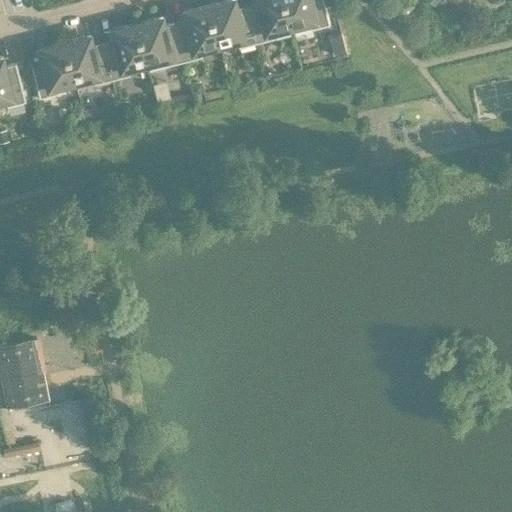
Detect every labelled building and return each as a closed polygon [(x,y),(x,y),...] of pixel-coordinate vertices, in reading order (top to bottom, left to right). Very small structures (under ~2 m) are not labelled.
[(225,0),(208,4),(219,44),(237,39),(239,46),(256,42),(247,4),(236,7),(234,0),(225,0)] [(291,26),(284,0),(257,0),(257,1),(247,4),(256,42),(274,37),(272,30),(291,26)] [(284,0),(291,26),(309,21),(311,28),(329,23),(325,5),(323,0),(284,0)] [(175,22),(184,60),(202,56),(200,49),(219,44),(208,4),(183,11),(185,20),(175,22)] [(162,16),(136,23),(146,62),(165,58),(167,65),(184,60),(175,22),(164,25),(162,16)] [(103,41),(112,78),(130,74),(128,67),(146,62),(136,23),(111,29),(113,38),(103,41)] [(64,41),(74,81),(93,76),(95,83),(112,78),(103,41),(92,43),(90,35),(64,41)] [(74,81),(64,41),(39,47),(41,55),(30,58),(39,97),(58,92),(56,85),(74,81)] [(0,57),(0,99),(5,98),(7,105),(25,100),(16,62),(4,65),(2,57),(0,57)] [(194,93),(203,91),(201,81),(192,83),(194,93)] [(130,109),(128,100),(119,103),(122,111),(130,109)] [(85,119),(85,120),(94,117),(95,117),(92,106),(82,109),(85,119)] [(76,111),(73,116),(74,120),(83,118),(80,110),(76,111)] [(0,130),(0,141),(8,140),(8,139),(6,129),(0,130)] [(0,344),(0,368),(7,406),(47,398),(44,381),(35,338),(0,344)]
